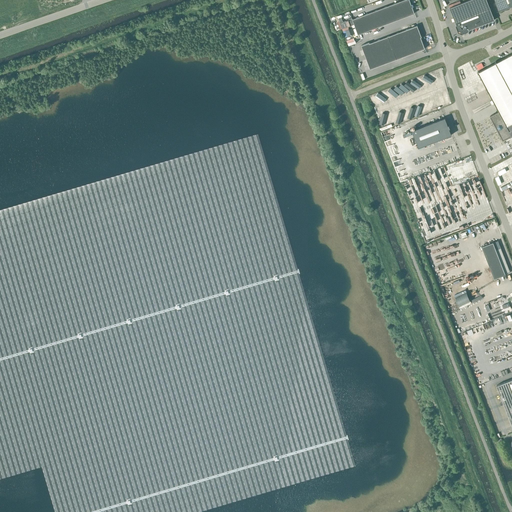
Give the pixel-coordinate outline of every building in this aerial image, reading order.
[(403,0),(352,19),(358,34),(414,13),(409,0),(403,0)] [(469,0),(449,8),(456,25),(458,33),(461,34),(468,31),(468,30),(494,20),(486,0),(469,0)] [(511,0),(494,0),(499,11),(511,6),(511,0)] [(417,25),(369,43),(369,42),(361,45),(370,68),(425,48),(421,37),(422,37),(417,25)] [(354,38),(346,41),(349,47),(356,44),(354,38)] [(511,53),(478,72),(481,78),(492,100),(490,101),(492,104),(494,103),(496,106),(499,111),(490,116),(503,140),(511,135),(511,53)] [(448,125),(445,117),(412,130),(412,131),(403,135),(404,137),(413,134),(419,147),(451,135),(449,128),(450,128),(449,124),(448,124),(448,125)] [(482,247),(494,279),(505,274),(493,242),(482,247)] [(511,379),(496,385),(511,425),(511,439),(511,441),(511,443),(511,444),(511,379)]
